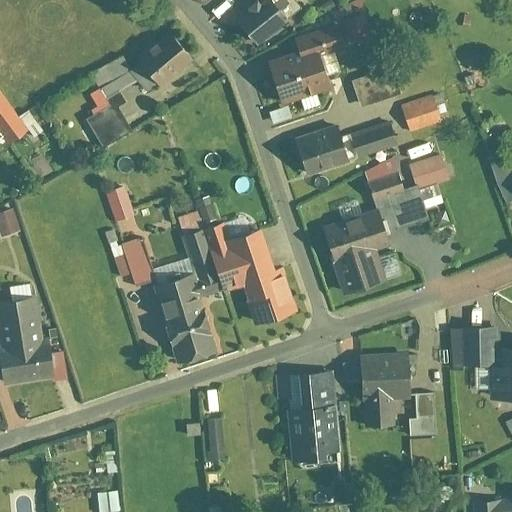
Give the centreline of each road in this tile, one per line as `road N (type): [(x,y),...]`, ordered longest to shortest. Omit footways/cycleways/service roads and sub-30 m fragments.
road 1 (residential): [(328,338),(261,106),(176,0)]
road 2 (residential): [(328,338),(0,444)]
